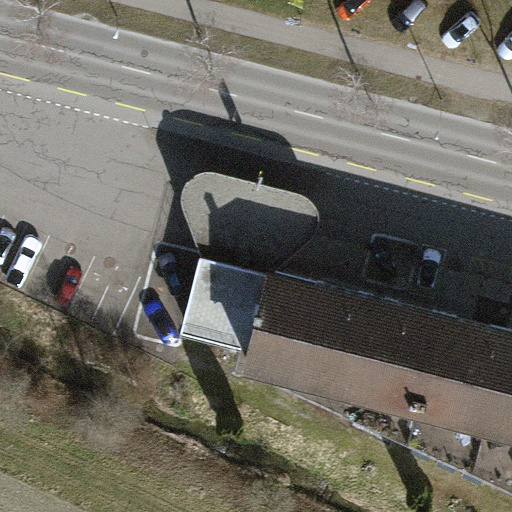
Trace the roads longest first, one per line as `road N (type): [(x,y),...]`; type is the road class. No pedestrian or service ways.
road 1 (primary): [(511,171),(0,36)]
road 2 (track): [(199,511),(0,419)]
